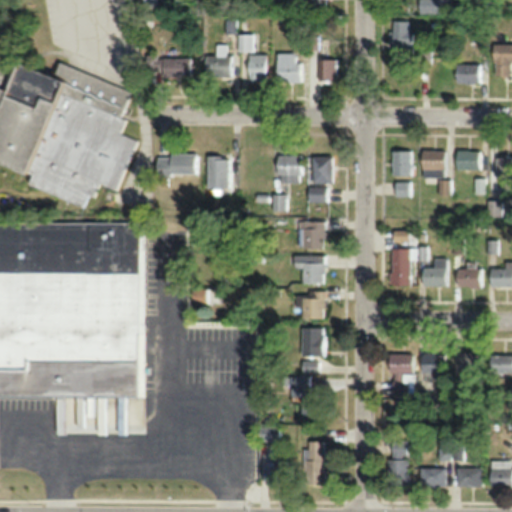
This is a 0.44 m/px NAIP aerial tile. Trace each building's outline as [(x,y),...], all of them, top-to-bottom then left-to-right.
[(305,0),(306,9),(327,9),(326,0),(305,0)] [(419,0),(419,12),(452,12),(451,0),(419,0)] [(413,51),(413,19),(389,19),(389,51),(413,51)] [(511,61),(511,42),(493,43),(493,74),(511,74),(511,61)] [(303,80),(303,61),(295,61),(295,52),(277,52),(277,80),(303,80)] [(233,76),(233,53),(205,53),(205,76),(233,76)] [(249,79),(267,79),(267,53),(249,53),(249,79)] [(192,76),(192,57),(161,57),(161,76),(192,76)] [(317,79),(336,79),(336,58),(317,58),(317,79)] [(0,161),(31,173),(27,184),(84,205),(88,194),(95,197),(100,183),(119,190),(137,139),(121,134),(126,119),(121,117),(131,89),(59,63),(54,75),(11,60),(7,69),(0,65),(0,161)] [(480,81),(480,63),(455,63),(455,81),(480,81)] [(391,174),(413,174),(413,149),(391,149),(391,174)] [(421,175),(446,175),(446,149),(421,149),(421,175)] [(482,168),(482,149),(455,149),(455,168),(482,168)] [(199,154),(159,154),(159,175),(199,175),(199,154)] [(276,182),(301,182),(301,154),(276,154),(276,182)] [(333,182),(333,155),(311,155),(311,182),(333,182)] [(497,185),(511,185),(511,155),(497,156),(497,185)] [(230,187),(230,156),(208,156),(208,187),(230,187)] [(411,181),(395,181),(395,195),(411,195),(411,181)] [(309,200),(328,200),(328,186),(309,186),(309,200)] [(287,194),(274,194),(274,208),(287,208),(287,194)] [(0,211),(0,385),(141,386),(142,212),(0,211)] [(325,220),(298,220),(298,246),(325,246),(325,220)] [(412,247),(391,247),(391,284),(412,284),(412,247)] [(326,253),(294,253),(294,267),(301,267),(301,282),(326,282),(326,253)] [(422,266),(422,285),(449,285),(449,257),(435,257),(435,266),(422,266)] [(511,285),(511,266),(490,267),(490,285),(511,285)] [(484,267),(457,267),(457,287),(484,287),(484,267)] [(192,301),(208,301),(208,288),(192,288),(192,301)] [(301,316),(325,316),(325,290),(301,290),(301,316)] [(325,355),(325,326),(300,326),(300,355),(325,355)] [(484,353),(460,353),(460,375),(484,375),(484,353)] [(414,374),(414,354),(391,354),(391,393),(410,393),(410,374),(414,374)] [(448,354),(422,354),(422,372),(448,372),(448,354)] [(491,374),(511,373),(511,354),(491,354),(491,374)] [(321,359),(300,359),(300,371),(321,371),(321,359)] [(301,390),(301,416),(323,416),(323,386),(312,386),(312,375),(293,375),(293,390),(301,390)] [(439,411),(439,395),(421,395),(421,411),(439,411)] [(282,425),(258,425),(258,440),(282,440),(282,425)] [(306,484),(325,484),(325,440),(306,440),(306,484)] [(389,484),(408,484),(408,440),(389,440),(389,484)] [(465,445),(440,445),(440,459),(465,459),(465,445)] [(491,485),(511,485),(511,459),(491,460),(491,485)] [(262,483),(290,483),(290,460),(262,460),(262,483)] [(419,485),(447,486),(447,467),(420,466),(419,485)] [(484,466),(457,466),(457,485),(484,485),(484,466)]
